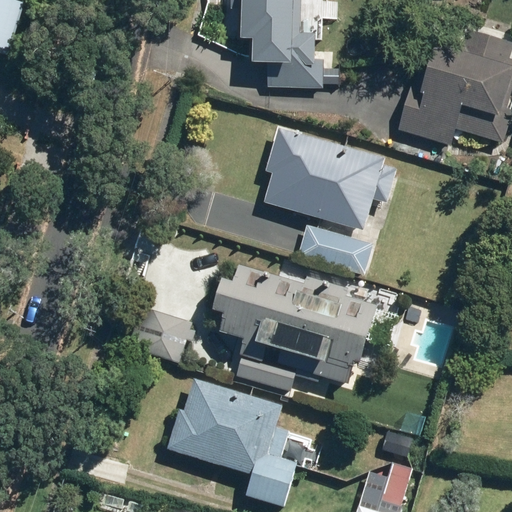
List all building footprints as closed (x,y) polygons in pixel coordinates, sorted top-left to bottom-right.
[(304,0),(243,0),(242,49),(256,49),(256,61),(310,63),(311,27),(304,27),(304,0)] [(0,1),(0,46),(9,49),(20,7),(0,1)] [(505,145),(511,109),(511,57),(443,44),(427,130),(505,145)] [(371,227),(388,157),(280,130),(263,199),(371,227)] [(376,244),(311,229),(305,257),(370,272),(376,244)] [(224,346),(356,383),(379,302),(246,266),(224,346)] [(195,323),(158,311),(147,345),(184,357),(195,323)] [(187,374),(167,447),(279,477),(298,404),(187,374)]
